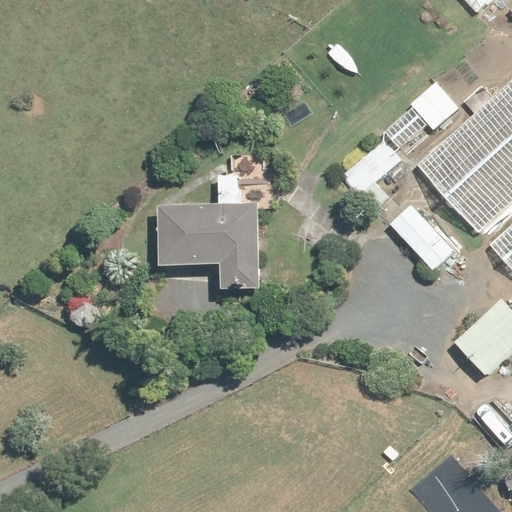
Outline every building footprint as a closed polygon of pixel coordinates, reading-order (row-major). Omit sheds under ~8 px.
[(453,0),(337,0),(285,50),(348,116),(462,9),(453,0)] [(493,0),(462,0),(476,15),(493,0)] [(511,75),(428,154),(489,217),(511,195),(511,75)] [(437,134),(462,110),(438,84),(382,137),(400,155),(430,126),(437,134)] [(344,179),(377,215),(391,202),(375,184),(399,163),(382,144),(344,179)] [(222,206),(163,208),(164,271),(225,270),(225,293),(281,291),(279,206),(242,206),(242,173),(221,174),(222,206)] [(455,251),(413,208),(391,229),(433,272),(455,251)] [(511,229),(500,241),(511,253),(511,229)] [(425,359),(404,346),(393,362),(414,375),(425,359)] [(511,440),(511,428),(489,405),(474,420),(503,450),(511,440)] [(496,511),(448,457),(409,492),(426,511),(496,511)]
